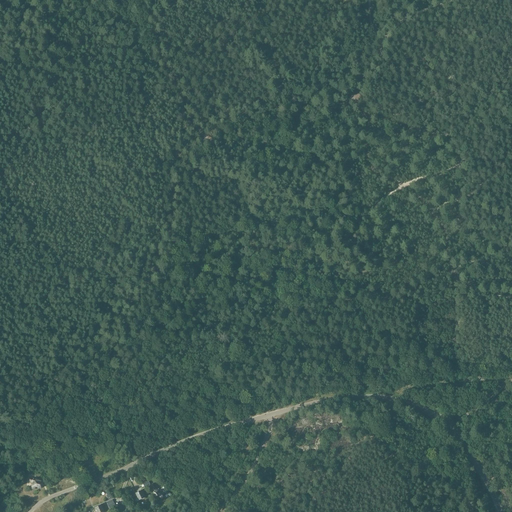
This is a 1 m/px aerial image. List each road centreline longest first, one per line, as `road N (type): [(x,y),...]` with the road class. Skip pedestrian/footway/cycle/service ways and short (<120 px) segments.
road 1 (unknown): [(98,0),(87,57),(107,78),(141,148),(240,221),(334,233),(404,184),(457,166),(506,74),(502,36),(511,27)]
road 2 (unknown): [(511,264),(463,262),(412,309),(348,300),(303,305),(222,341),(213,341),(181,282),(165,279),(136,296),(83,300),(42,341),(0,349)]
road 3 (unknown): [(466,366),(487,348),(486,294),(476,189),(457,166)]
